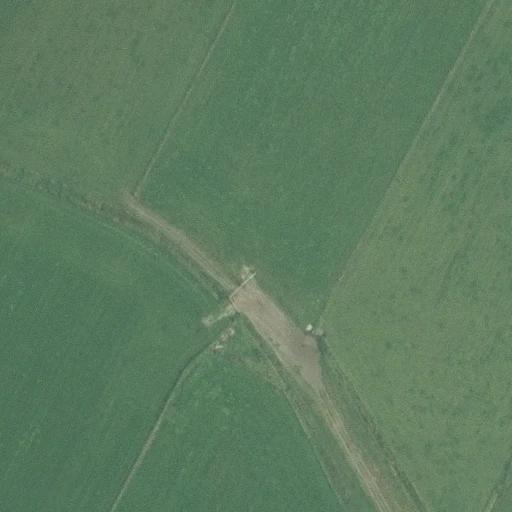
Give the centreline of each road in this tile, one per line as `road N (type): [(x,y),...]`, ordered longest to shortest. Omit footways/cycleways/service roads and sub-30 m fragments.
road 1 (track): [(174,330),(246,299),(288,348),(384,511)]
road 2 (track): [(246,299),(130,201)]
